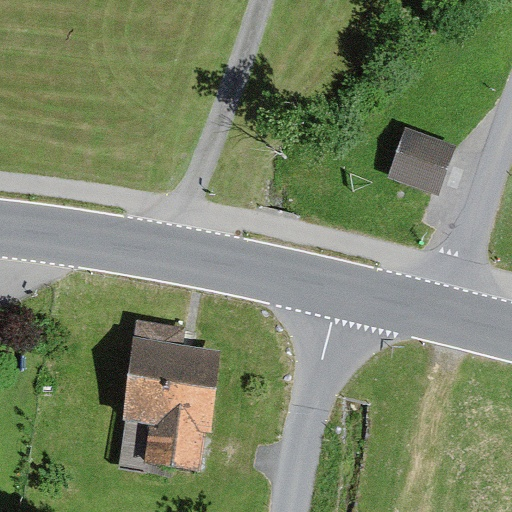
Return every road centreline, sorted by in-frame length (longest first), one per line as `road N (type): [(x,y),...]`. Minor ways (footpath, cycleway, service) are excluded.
road 1 (tertiary): [(0,227),(133,245),(339,291)]
road 2 (track): [(177,254),(267,0)]
road 3 (unclassified): [(339,291),(289,511)]
road 4 (unclassified): [(511,118),(447,315)]
